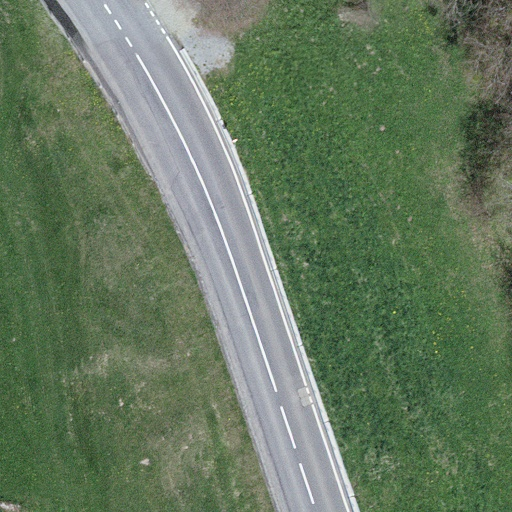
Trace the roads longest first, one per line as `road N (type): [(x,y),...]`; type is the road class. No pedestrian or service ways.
road 1 (primary): [(315,511),(205,189),(102,0)]
road 2 (motorway): [(212,0),(511,64)]
